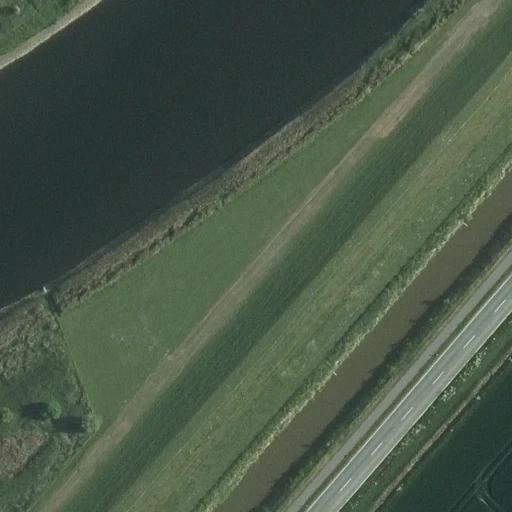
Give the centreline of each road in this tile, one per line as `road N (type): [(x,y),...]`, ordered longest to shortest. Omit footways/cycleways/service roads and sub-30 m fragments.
road 1 (track): [(501,0),(59,511)]
road 2 (secondary): [(324,511),(511,295)]
